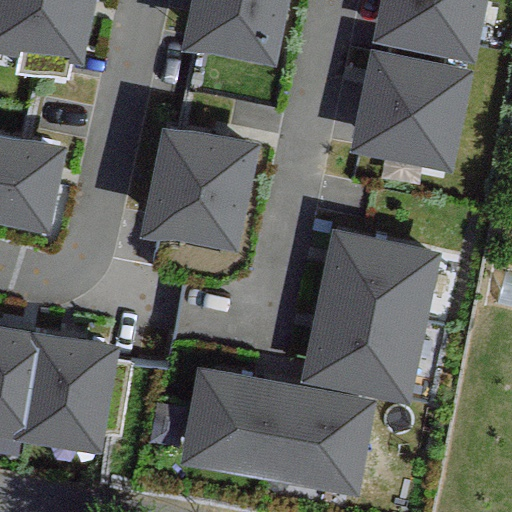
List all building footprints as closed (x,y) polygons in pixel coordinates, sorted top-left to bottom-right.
[(0,0),(0,33),(24,39),(18,65),(71,77),(88,0),(0,0)] [(280,0),(204,0),(197,33),(270,48),(280,0)] [(396,0),(390,29),(397,30),(459,43),(470,45),(478,0),(396,0)] [(459,43),(397,30),(390,59),(381,59),(364,137),(443,155),(461,76),(452,74),(459,43)] [(249,147),(172,131),(153,217),(230,234),(249,147)] [(54,150),(0,138),(0,207),(40,215),(54,150)] [(431,256),(342,237),(328,303),(417,322),(431,256)] [(417,322),(328,303),(314,368),(352,376),(370,380),(403,387),(417,322)] [(0,420),(27,425),(42,338),(0,330),(0,420)] [(107,349),(42,338),(27,425),(92,436),(94,425),(122,430),(133,364),(106,360),(107,349)] [(273,465),(287,391),(207,375),(193,450),(273,465)] [(346,403),(287,391),(273,465),(350,480),(370,380),(352,376),(346,403)]
